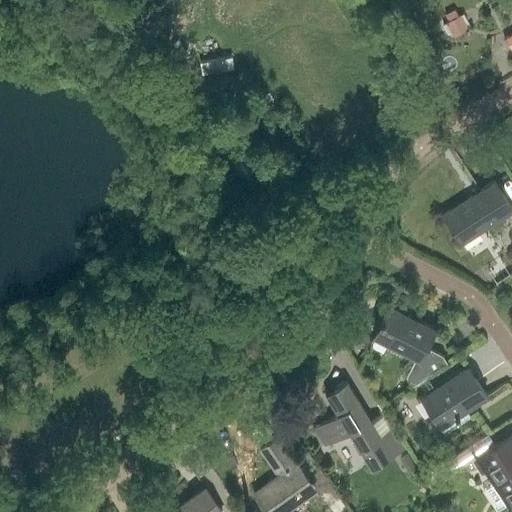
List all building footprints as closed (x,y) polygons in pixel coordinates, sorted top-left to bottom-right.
[(459,15),(448,21),(455,36),(467,30),(459,15)] [(177,49),(175,50),(181,62),(182,61),(189,57),(183,46),(177,49)] [(191,127),(207,122),(201,95),(184,100),(191,127)] [(233,159),(236,164),(234,164),(246,188),(265,179),(248,145),(233,152),(223,134),(204,143),(217,167),(233,159)] [(463,242),(511,210),(511,205),(496,182),(445,214),(463,242)] [(375,337),(416,358),(407,376),(414,385),(448,362),(446,358),(440,354),(428,348),(437,330),(391,307),(375,337)] [(373,340),(363,335),(356,348),(367,354),(373,340)] [(489,397),(470,367),(423,398),(446,434),(473,418),(468,410),(489,397)] [(385,414),(372,422),(348,382),(328,394),(340,414),(316,428),(327,447),(351,432),(373,469),(406,449),(385,414)] [(511,437),(479,459),(510,505),(511,503),(511,437)] [(298,463),(297,464),(279,438),(262,450),(280,476),(255,493),(268,511),(287,511),(318,491),(298,463)] [(418,469),(412,460),(404,465),(410,474),(418,469)] [(427,476),(434,489),(458,475),(451,462),(427,476)] [(222,511),(206,489),(173,511),(222,511)]
